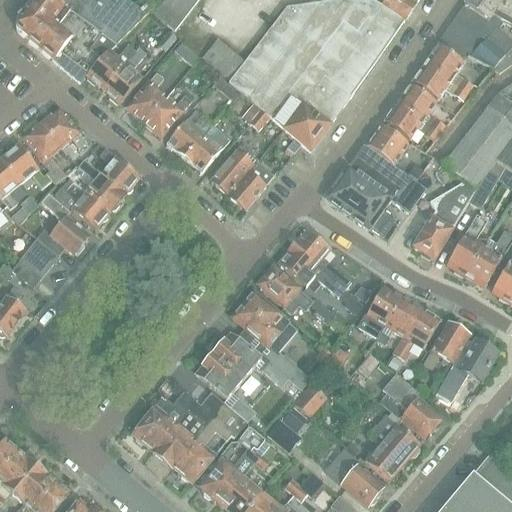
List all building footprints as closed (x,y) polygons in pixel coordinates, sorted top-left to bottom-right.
[(16,32),(17,33),(45,57),(80,86),(86,79),(107,52),(110,54),(150,13),(144,7),(140,12),(123,0),(34,0),(16,24),(16,25),(15,26),(15,27),(15,28),(15,29),(15,30),(16,31),(16,32)] [(153,5),(155,0),(148,0),(148,1),(147,0),(143,6),(144,7),(150,13),(156,8),(153,5)] [(164,0),(155,0),(153,5),(156,8),(160,4),(164,0)] [(182,25),(189,17),(170,0),(164,0),(160,4),(182,25)] [(170,0),(189,17),(196,7),(188,0),(170,0)] [(271,124),(273,121),(290,101),(301,110),(301,109),(328,129),(349,100),(350,100),(381,57),(404,23),(378,7),(366,0),(355,0),(285,11),(244,65),(229,84),(227,86),(237,94),(238,95),(259,113),(268,121),(271,124)] [(412,0),(382,0),(378,7),(404,23),(417,3),(412,0)] [(511,0),(467,0),(437,42),(447,49),(466,59),(482,42),(483,42),(484,43),(473,56),(492,71),(498,76),(511,66),(511,46),(496,33),(500,25),(511,31),(511,28),(511,0)] [(174,35),(182,25),(160,4),(156,8),(150,13),(174,35)] [(167,35),(157,47),(165,53),(175,41),(167,35)] [(217,42),(201,61),(229,84),(244,65),(234,57),(217,42)] [(190,67),(198,58),(180,44),(173,53),(190,67)] [(96,87),(103,92),(136,55),(135,55),(127,48),(116,60),(113,57),(110,54),(107,52),(86,79),(87,80),(86,82),(94,89),(96,87)] [(430,59),(425,67),(467,96),(472,89),(456,77),(463,66),(437,48),(436,51),(432,51),(430,56),(430,59)] [(119,107),(141,81),(131,74),(145,57),(139,52),(136,55),(103,92),(110,99),(108,101),(116,107),(118,106),(119,107)] [(461,105),(467,96),(425,67),(419,75),(415,76),(412,79),(413,83),(411,85),(437,103),(444,93),(461,105)] [(125,112),(143,127),(165,99),(155,92),(163,83),(155,76),(125,112)] [(219,79),(212,87),(231,103),(238,95),(237,94),(227,86),(219,79)] [(511,86),(499,96),(442,168),(475,194),(486,176),(493,166),(503,171),(511,176),(511,86)] [(402,99),(396,107),(439,137),(444,129),(428,117),(435,107),(409,88),(408,91),(404,91),(401,95),(402,99)] [(160,141),(190,105),(183,100),(176,109),(165,99),(143,127),(160,141)] [(301,149),(304,151),(309,155),(328,129),(301,109),(301,110),(290,101),(273,121),(271,124),(294,143),(297,146),(301,149)] [(247,126),(259,113),(250,106),(249,109),(240,120),(247,126)] [(433,145),(439,137),(396,107),(390,115),(387,116),(385,119),(385,122),(383,125),(409,143),(417,133),(433,145)] [(59,113),(40,128),(60,152),(71,143),(77,151),(85,145),(78,137),(79,137),(59,113)] [(166,146),(182,160),(210,128),(200,120),(202,119),(194,113),(166,146)] [(259,113),(247,126),(257,135),(268,121),(259,113)] [(22,142),(48,173),(44,176),(50,184),(53,187),(64,178),(50,160),(60,152),(40,128),(22,142)] [(201,176),(230,142),(222,136),(222,137),(212,128),(211,129),(210,128),(182,160),(201,176)] [(367,148),(364,151),(391,170),(406,149),(380,130),(373,139),(369,139),(366,143),(367,148)] [(294,143),(287,151),(294,157),(301,149),(297,146),(294,143)] [(2,161),(0,162),(0,163),(20,188),(31,179),(40,191),(50,184),(44,176),(42,178),(18,148),(9,155),(6,155),(3,158),(2,161)] [(423,193),(413,187),(404,180),(400,177),(401,177),(396,173),(391,170),(364,151),(362,149),(324,203),(345,218),(346,217),(354,223),(355,228),(360,231),(364,230),(366,232),(367,231),(381,241),(392,225),(391,225),(394,221),(381,211),(386,204),(406,217),(419,199),(423,193)] [(210,184),(227,198),(247,174),(237,166),(246,156),(238,150),(210,184)] [(105,152),(99,159),(108,168),(99,178),(124,199),(125,198),(124,198),(126,195),(129,195),(132,192),(131,189),(138,180),(115,160),(114,160),(105,152)] [(0,200),(9,213),(16,207),(9,197),(20,188),(0,163),(0,200)] [(93,185),(84,195),(109,215),(109,216),(111,213),(114,213),(118,208),(118,206),(124,199),(99,178),(83,163),(76,170),(93,185)] [(245,214),(265,190),(265,189),(273,180),(256,165),(248,175),(247,174),(227,198),(245,214)] [(475,194),(474,195),(468,206),(479,213),(503,171),(493,166),(486,176),(475,194)] [(412,169),(404,180),(413,187),(422,176),(412,169)] [(450,234),(468,206),(474,195),(463,187),(463,186),(429,206),(435,214),(413,250),(420,255),(419,257),(429,263),(430,261),(433,263),(450,234)] [(107,217),(109,215),(84,195),(76,205),(60,191),(54,198),(94,232),(101,224),(105,224),(108,220),(107,217)] [(89,239),(66,219),(69,216),(48,198),(40,206),(61,224),(49,238),(43,233),(36,242),(53,257),(54,256),(57,259),(64,251),(72,258),(74,256),(76,257),(84,248),(82,246),(89,239)] [(12,223),(18,228),(28,218),(22,209),(10,221),(12,223)] [(453,274),(463,281),(483,249),(475,245),(486,225),(476,219),(446,268),(454,272),(453,274)] [(351,285),(322,262),(330,252),(307,232),(305,234),(302,234),(299,238),(299,242),(293,249),(345,292),(351,285)] [(487,242),(483,249),(463,281),(474,287),(475,286),(483,291),(511,243),(511,240),(503,235),(495,247),(487,242)] [(41,280),(58,260),(57,259),(54,256),(53,257),(36,242),(19,262),(41,280)] [(338,301),(345,292),(293,249),(286,256),(278,267),(306,290),(314,281),(338,301)] [(497,301),(508,308),(511,300),(511,258),(490,295),(498,299),(497,301)] [(41,280),(19,262),(10,273),(11,273),(32,291),(41,280)] [(0,286),(11,273),(10,273),(3,268),(0,271),(0,286)] [(311,306),(272,273),(266,280),(262,280),(259,284),(259,288),(258,290),(290,317),(297,308),(304,314),(309,308),(315,313),(313,316),(327,328),(334,320),(314,302),(311,306)] [(6,341),(26,314),(15,305),(21,297),(12,290),(0,306),(0,340),(0,341),(4,340),(6,341)] [(376,344),(384,330),(385,330),(401,301),(382,290),(366,318),(360,315),(351,330),(376,344)] [(360,290),(353,298),(363,306),(370,298),(360,290)] [(287,325),(253,296),(251,299),(246,300),(245,306),(233,321),(245,331),(244,332),(253,340),(254,339),(269,352),(262,360),(266,363),(288,381),(302,393),(305,389),(302,386),(307,380),(277,355),(295,334),(285,326),(287,325)] [(393,335),(403,341),(420,312),(401,301),(385,330),(384,330),(376,344),(384,349),(393,335)] [(428,317),(420,312),(403,341),(394,355),(402,360),(405,354),(408,356),(414,347),(422,352),(439,324),(438,323),(438,321),(429,315),(428,317)] [(451,367),(468,339),(465,337),(464,334),(460,332),(458,332),(447,326),(423,367),(422,367),(431,372),(439,360),(451,367)] [(264,366),(260,362),(230,336),(212,357),(243,383),(253,370),(258,374),(278,391),(288,381),(266,363),(264,366)] [(486,374),(497,356),(494,354),(493,350),(489,348),(485,349),(475,343),(449,386),(458,391),(467,377),(480,385),(481,382),(484,381),(486,377),(486,374)] [(337,351),(332,358),(344,366),(349,359),(337,351)] [(323,352),(316,361),(323,367),(331,359),(323,352)] [(232,395),(243,383),(212,357),(195,377),(225,403),(249,422),(255,415),(232,395)] [(422,445),(439,424),(415,404),(414,405),(411,403),(416,398),(367,357),(346,383),(376,409),(377,407),(422,445)] [(393,359),(386,369),(394,374),(401,364),(393,359)] [(309,389),(293,407),(308,421),(324,401),(309,389)] [(186,396),(179,405),(187,411),(193,402),(186,396)] [(187,411),(184,415),(190,420),(193,416),(207,427),(214,419),(222,425),(219,428),(231,438),(234,440),(246,425),(210,396),(201,408),(193,402),(187,411)] [(291,410),(280,423),(294,434),(305,421),(291,410)] [(152,454),(152,455),(174,427),(155,412),(133,438),(136,440),(134,442),(141,448),(143,446),(152,453),(152,454)] [(192,485),(231,438),(219,428),(222,425),(214,419),(207,427),(193,416),(190,420),(184,415),(174,427),(152,455),(172,471),(172,470),(181,477),(180,479),(187,485),(189,483),(192,485)] [(419,454),(418,450),(419,449),(385,420),(369,438),(379,446),(364,464),(388,485),(390,483),(394,483),(398,478),(398,474),(410,459),(415,460),(419,454)] [(279,424),(267,439),(287,456),(299,442),(279,424)] [(221,466),(200,492),(203,494),(202,498),(207,502),(211,501),(220,508),(241,482),(254,466),(261,458),(267,451),(246,433),(238,444),(247,451),(232,469),(224,462),(221,466)] [(1,488),(3,489),(26,461),(25,460),(26,460),(13,449),(12,446),(8,445),(4,442),(0,446),(0,485),(2,488),(1,488)] [(294,464),(319,484),(327,474),(303,454),(294,464)] [(366,511),(382,491),(353,466),(355,463),(344,454),(336,464),(346,473),(345,473),(350,477),(340,489),(366,511)] [(511,511),(511,477),(488,457),(441,511),(511,511)] [(261,458),(254,466),(262,473),(269,464),(261,458)] [(3,489),(23,507),(46,478),(48,478),(48,477),(26,459),(26,460),(25,460),(26,461),(3,489)] [(48,477),(48,478),(46,478),(23,507),(24,506),(31,511),(54,511),(68,495),(65,493),(63,489),(59,488),(48,478),(48,477)] [(324,489),(309,478),(299,490),(307,496),(313,502),(324,489)] [(248,511),(260,498),(241,482),(220,508),(224,511),(248,511)] [(299,490),(292,483),(284,492),(292,499),(299,490)] [(307,496),(299,490),(292,499),(300,505),(307,496)] [(277,511),(260,498),(248,511),(277,511)] [(331,511),(351,511),(337,500),(329,510),(331,511)] [(92,511),(88,511),(78,503),(70,511),(92,511)]
